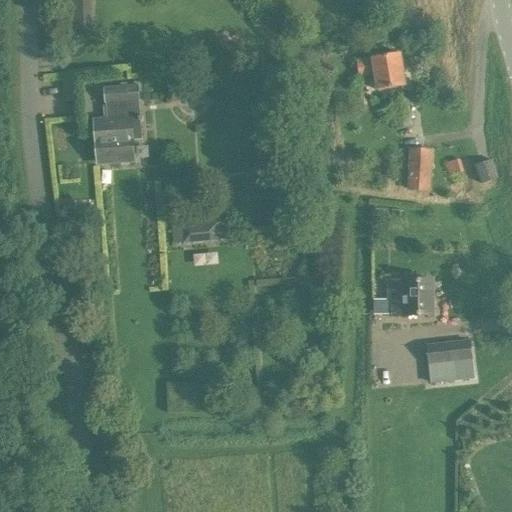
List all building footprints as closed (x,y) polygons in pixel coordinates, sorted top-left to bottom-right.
[(91,0),(70,0),(71,29),(92,28),(91,0)] [(378,91),(405,86),(400,54),(372,58),(373,59),(357,62),(359,77),(375,74),(378,91)] [(106,89),(108,121),(95,122),(98,161),(111,160),(111,162),(134,160),(133,140),(142,139),(141,121),(143,121),(143,117),(140,117),(138,86),(106,89)] [(407,99),(392,102),(396,129),(411,127),(407,99)] [(429,191),(431,151),(411,150),(409,190),(429,191)] [(447,163),(451,176),(463,172),(459,159),(447,163)] [(483,185),(498,179),(491,160),(476,166),(483,185)] [(226,219),(215,220),(217,240),(228,239),(226,219)] [(183,243),(217,240),(215,220),(182,223),(183,243)] [(182,223),(172,224),(174,244),(183,243),(182,223)] [(389,300),(393,300),(393,316),(433,316),(433,281),(389,282),(389,300)] [(427,346),(429,364),(471,359),(469,341),(427,346)] [(471,359),(429,364),(432,384),(474,380),(471,359)] [(170,385),(170,408),(192,407),(191,384),(170,385)]
